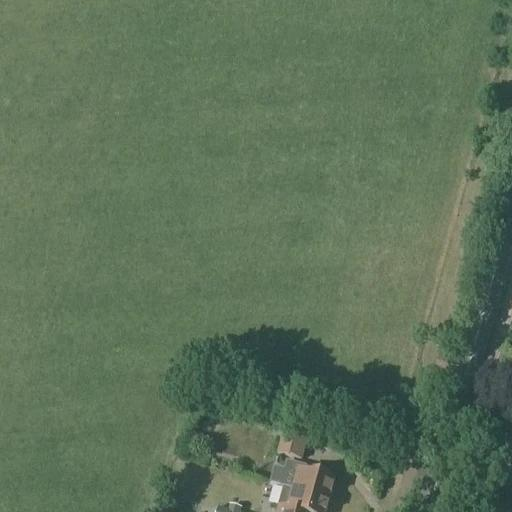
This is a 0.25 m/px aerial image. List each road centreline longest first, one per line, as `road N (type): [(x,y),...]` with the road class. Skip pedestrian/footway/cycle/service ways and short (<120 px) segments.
road 1 (tertiary): [(456,406),(511,203)]
road 2 (residential): [(483,511),(505,436),(456,406)]
